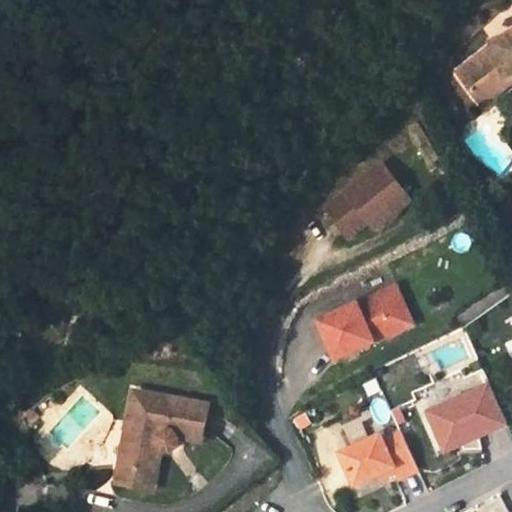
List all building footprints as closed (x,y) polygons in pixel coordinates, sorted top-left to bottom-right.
[(511,34),(483,45),(484,48),(459,72),(477,93),(487,113),(511,90),(511,34)] [(387,162),(337,205),(357,236),(375,220),(380,227),(410,200),(387,162)] [(402,311),(390,285),(322,317),(337,357),(389,333),(383,319),(402,311)] [(402,311),(383,319),(389,333),(407,324),(402,311)] [(418,351),(428,377),(477,359),(467,333),(418,351)] [(420,412),(440,458),(507,428),(487,382),(420,412)] [(217,403),(134,388),(115,489),(144,490),(152,444),(165,454),(173,457),(178,456),(184,452),(188,445),(186,433),(212,428),(217,403)] [(212,428),(186,433),(188,445),(210,450),(212,428)] [(422,466),(407,429),(389,436),(386,430),(347,446),(360,479),(383,470),(399,463),(402,469),(403,473),(422,466)] [(167,480),(165,454),(152,444),(144,490),(167,480)] [(399,463),(383,470),(386,476),(402,469),(399,463)]
